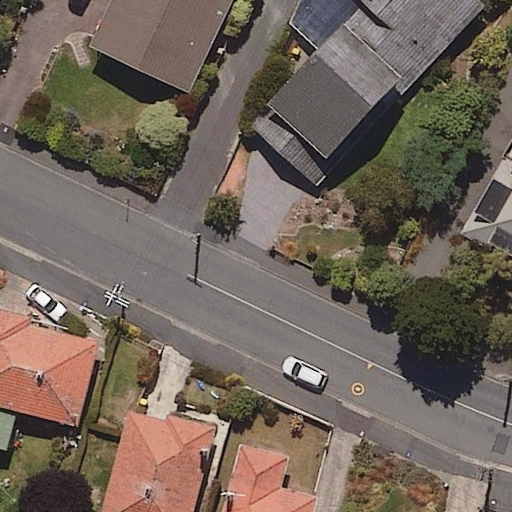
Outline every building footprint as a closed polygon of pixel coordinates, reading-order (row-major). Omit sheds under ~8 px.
[(235,0),(121,0),(101,42),(192,87),(235,0)] [(491,3),(487,0),(370,0),(253,127),(320,188),(491,3)] [(511,156),(463,235),(511,264),(511,156)] [(0,404),(82,425),(104,342),(36,324),(39,314),(0,303),(0,404)] [(173,422),(134,411),(106,511),(200,511),(226,423),(176,410),(173,422)] [(319,511),(324,498),(288,488),(296,457),(247,443),(228,511),(319,511)]
